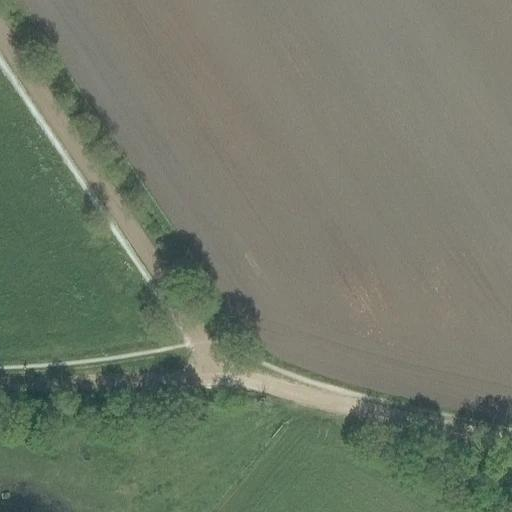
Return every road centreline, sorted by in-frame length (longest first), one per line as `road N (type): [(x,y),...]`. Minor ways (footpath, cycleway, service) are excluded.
road 1 (track): [(213,371),(204,342),(0,37)]
road 2 (track): [(511,449),(213,371)]
road 3 (track): [(213,371),(0,382)]
